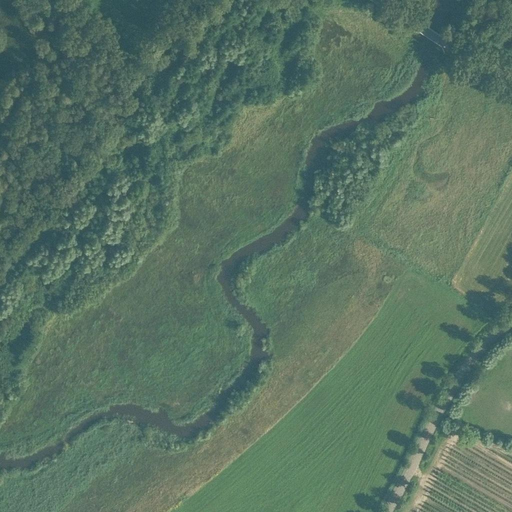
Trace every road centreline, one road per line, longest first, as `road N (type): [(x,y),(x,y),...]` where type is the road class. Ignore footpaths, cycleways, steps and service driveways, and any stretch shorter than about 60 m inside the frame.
road 1 (tertiary): [(387,511),(453,386),(511,320)]
road 2 (unclassified): [(511,74),(455,50),(379,0)]
